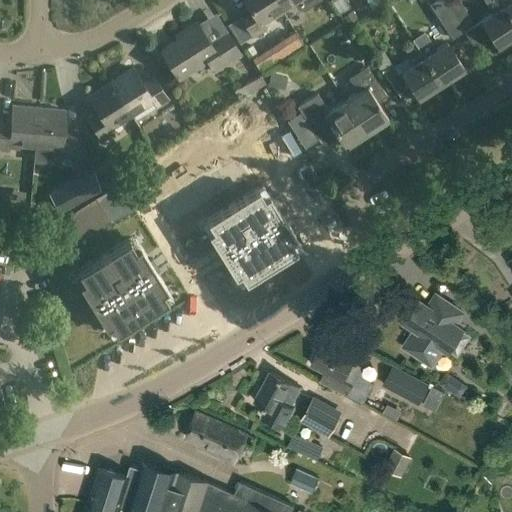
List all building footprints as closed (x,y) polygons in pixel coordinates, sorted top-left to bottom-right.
[(262,25),(282,12),(274,0),(242,0),(249,11),(240,17),(254,39),(265,32),(262,25)] [(274,0),(282,12),(294,5),(297,9),(301,10),(316,0),(274,0)] [(447,8),(442,0),(441,0),(432,6),(454,39),(475,25),(459,1),(447,8)] [(499,47),(511,38),(511,19),(499,0),(483,0),(493,14),(482,21),(499,47)] [(511,0),(499,0),(511,19),(511,0)] [(210,44),(197,23),(175,36),(177,41),(161,51),(179,80),(208,62),(215,72),(241,56),(227,34),(210,44)] [(434,47),(422,55),(442,85),(465,70),(447,43),(436,50),(434,47)] [(419,100),(442,85),(422,55),(411,62),(413,65),(398,75),(382,50),(372,57),(388,82),(399,99),(412,90),(419,100)] [(346,101),(367,133),(390,119),(379,102),(387,96),(367,67),(349,79),(358,93),(346,101)] [(133,69),(110,83),(131,116),(154,102),(157,108),(168,101),(154,78),(143,85),(133,69)] [(109,130),(131,116),(110,83),(88,97),(98,113),(87,119),(102,142),(113,135),(109,130)] [(367,133),(346,101),(329,112),(318,95),(298,108),(324,148),(340,138),(346,148),(367,133)] [(35,148),(39,109),(12,106),(11,125),(0,124),(0,151),(8,153),(8,146),(35,148)] [(39,109),(35,148),(36,148),(35,162),(59,165),(60,157),(74,158),(76,132),(64,130),(65,111),(39,109)] [(183,110),(149,127),(158,146),(193,129),(183,110)] [(77,179),(47,195),(58,215),(99,193),(92,172),(76,176),(77,179)] [(95,200),(66,219),(81,244),(111,225),(95,200)] [(177,239),(189,273),(269,245),(258,212),(177,239)] [(129,239),(78,271),(83,280),(78,283),(105,326),(110,323),(116,332),(167,300),(162,291),(167,288),(140,245),(135,248),(129,239)] [(242,280),(204,299),(217,323),(254,305),(242,280)] [(454,327),(456,324),(455,324),(463,312),(436,294),(428,306),(420,300),(414,308),(410,309),(405,316),(406,320),(405,322),(415,329),(403,346),(425,361),(437,344),(441,347),(443,344),(450,349),(462,332),(454,327)] [(68,345),(75,370),(86,367),(79,342),(68,345)] [(354,359),(321,342),(311,364),(325,371),(320,380),(347,395),(353,383),(344,378),(354,359)] [(439,388),(387,361),(377,380),(430,407),(439,388)] [(300,388),(270,372),(254,402),(266,408),(262,416),(284,428),(294,408),(291,406),(300,388)] [(313,396),(299,420),(327,436),(332,428),(337,419),(341,413),(313,396)] [(247,434),(195,411),(184,437),(207,447),(205,451),(225,459),(224,461),(233,465),(247,434)] [(322,448),(292,433),(285,446),(315,461),(322,448)] [(403,466),(391,459),(381,476),(394,483),(403,466)] [(87,503),(116,511),(118,511),(119,510),(125,511),(290,511),(294,505),(239,481),(234,492),(208,481),(177,471),(174,480),(132,467),(129,477),(99,468),(87,503)] [(316,478),(294,468),(287,483),(310,493),(316,478)] [(118,511),(116,511),(87,503),(84,511),(125,511),(119,510),(118,511)]
